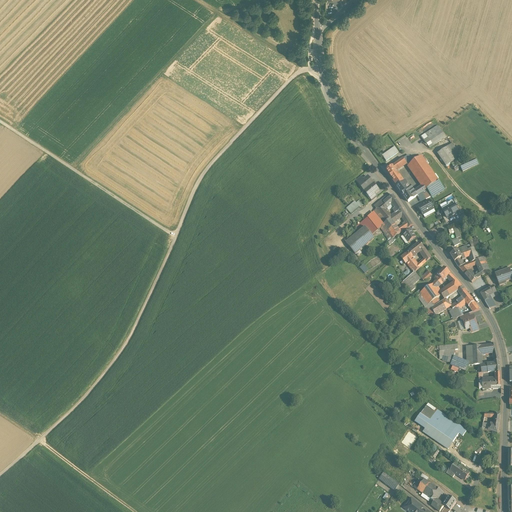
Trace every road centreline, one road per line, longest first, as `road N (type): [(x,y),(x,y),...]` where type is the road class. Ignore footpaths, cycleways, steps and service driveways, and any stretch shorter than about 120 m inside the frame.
road 1 (track): [(321,71),(292,78),(198,178),(126,343),(84,397),(0,475)]
road 2 (tertiary): [(503,454),(499,335),(364,150)]
road 3 (track): [(69,167),(217,12)]
road 4 (track): [(0,122),(175,236)]
road 5 (track): [(133,511),(0,415)]
road 6 (tertiary): [(317,29),(329,96),(364,150)]
road 7 (track): [(305,70),(197,0)]
